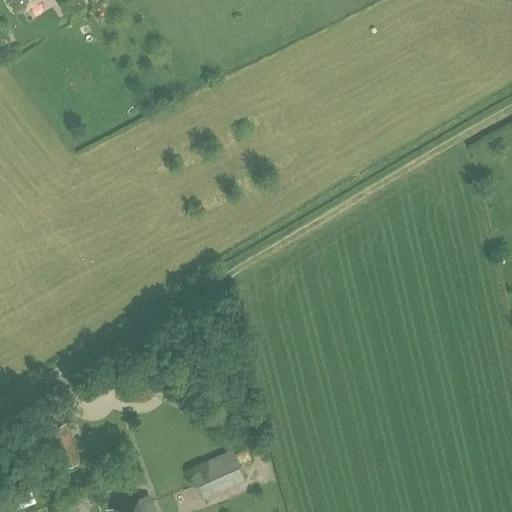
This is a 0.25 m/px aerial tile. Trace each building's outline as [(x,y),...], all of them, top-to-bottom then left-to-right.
[(9,0),(17,11),(34,0),(9,0)] [(83,0),(69,0),(60,6),(68,19),(87,7),(83,0)] [(40,431),(53,471),(80,462),(67,422),(40,431)] [(196,463),(204,489),(248,475),(240,449),(196,463)] [(154,511),(148,494),(107,510),(108,511),(154,511)]
